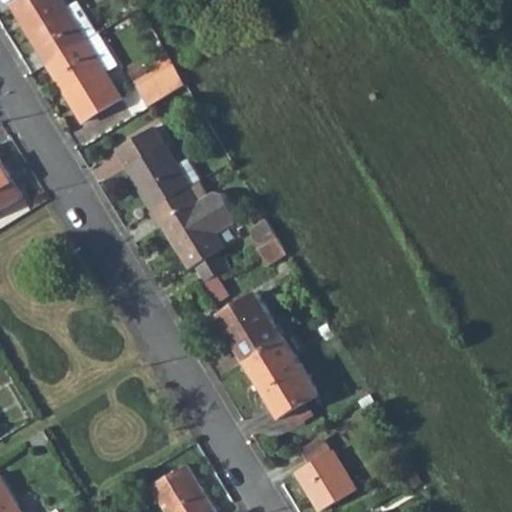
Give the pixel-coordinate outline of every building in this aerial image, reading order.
[(35,35),(53,64),(92,40),(72,7),(67,0),(29,0),(22,4),(40,32),(35,35)] [(82,1),(72,7),(92,40),(102,34),(82,1)] [(120,65),(102,34),(92,40),(110,71),(120,65)] [(110,71),(92,40),(53,64),(70,92),(74,90),(91,120),(127,98),(110,71)] [(142,88),(154,108),(189,87),(177,68),(142,88)] [(123,150),(158,209),(193,188),(195,187),(180,164),(158,128),(123,150)] [(0,214),(25,200),(0,155),(0,214)] [(190,158),(180,164),(195,187),(201,183),(203,182),(190,158)] [(201,202),(193,188),(158,209),(194,269),(201,265),(222,252),(229,248),(220,234),(237,224),(239,217),(225,194),(218,192),(201,202)] [(261,252),(280,241),(269,222),(257,229),(253,240),(261,252)] [(270,266),(288,255),(280,241),(261,252),(270,266)] [(222,252),(201,265),(211,282),(233,269),(222,252)] [(224,317),(251,364),(290,341),(262,294),(224,317)] [(323,397),(290,341),(251,364),(284,419),(323,397)] [(335,451),(302,471),(325,509),(359,489),(335,451)] [(214,511),(187,467),(152,489),(166,511),(214,511)] [(0,511),(17,511),(0,483),(0,511)]
